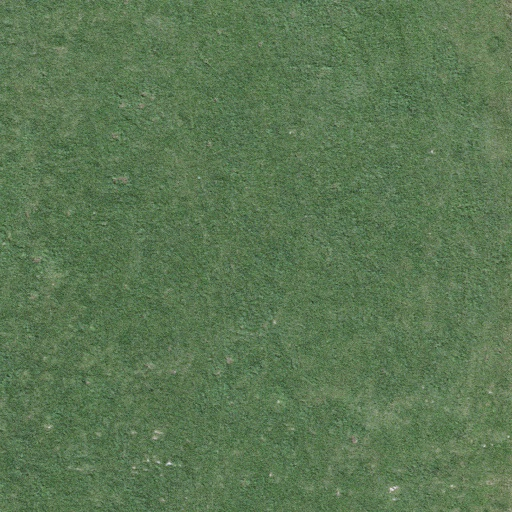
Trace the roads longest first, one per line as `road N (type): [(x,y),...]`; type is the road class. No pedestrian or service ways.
road 1 (track): [(473,511),(511,279)]
road 2 (track): [(511,118),(487,0)]
